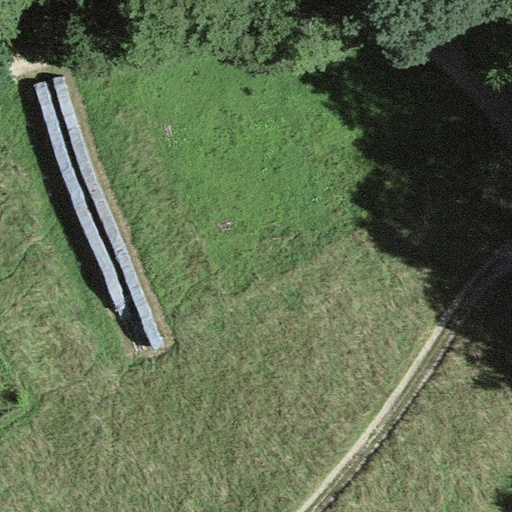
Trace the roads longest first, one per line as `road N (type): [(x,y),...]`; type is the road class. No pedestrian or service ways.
road 1 (track): [(0,70),(252,1),(386,18),(474,81),(511,140)]
road 2 (track): [(511,252),(476,283),(393,417),(309,511)]
